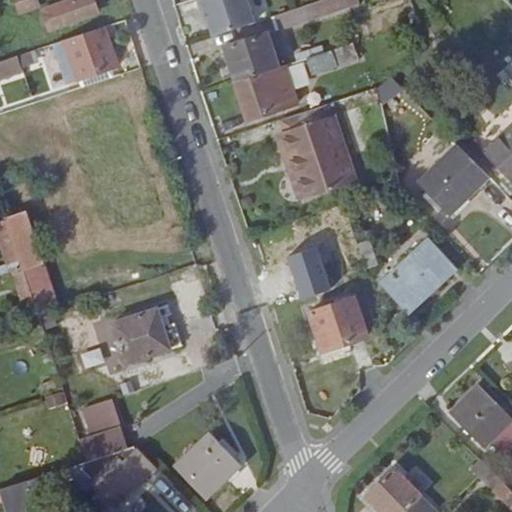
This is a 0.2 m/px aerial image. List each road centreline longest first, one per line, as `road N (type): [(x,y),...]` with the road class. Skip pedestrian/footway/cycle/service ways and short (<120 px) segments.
road 1 (residential): [(144,0),(299,484)]
road 2 (residential): [(511,278),(299,484)]
